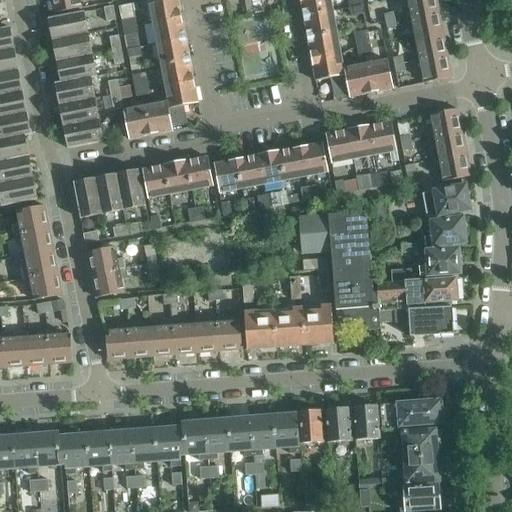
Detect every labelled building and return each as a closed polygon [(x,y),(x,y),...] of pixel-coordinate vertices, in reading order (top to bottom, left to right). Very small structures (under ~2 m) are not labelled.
[(50,0),(54,14),(82,9),(79,0),(50,0)] [(156,0),(149,1),(153,23),(182,18),(178,0),(156,0)] [(300,0),(304,17),(333,12),(330,0),(300,0)] [(348,0),(350,8),(363,6),(361,0),(348,0)] [(404,8),(406,18),(439,12),(436,0),(408,0),(409,7),(404,8)] [(132,6),(120,8),(122,22),(135,19),(132,6)] [(363,6),(350,8),(352,16),(365,14),(363,6)] [(114,9),(105,11),(107,23),(117,21),(114,9)] [(49,19),(53,40),(88,34),(84,12),(49,19)] [(304,17),(308,38),(337,33),(333,12),(304,17)] [(414,28),(416,39),(444,34),(439,12),(406,18),(408,29),(414,28)] [(384,15),(385,23),(396,21),(394,13),(384,15)] [(153,23),(157,45),(186,39),(182,18),(153,23)] [(122,22),(124,29),(136,26),(135,19),(122,22)] [(396,21),(385,23),(387,30),(397,28),(396,21)] [(136,26),(124,29),(125,36),(137,34),(136,26)] [(0,29),(0,51),(14,49),(10,28),(0,29)] [(355,34),(357,44),(360,41),(368,34),(368,32),(355,34)] [(308,38),(312,60),(341,55),(337,33),(308,38)] [(53,40),(57,62),(92,55),(88,34),(53,40)] [(372,52),(368,34),(360,41),(363,54),(372,52)] [(412,53),(415,63),(448,56),(444,34),(416,39),(418,51),(412,53)] [(110,38),(112,51),(122,49),(119,36),(110,38)] [(157,45),(161,66),(190,61),(186,39),(157,45)] [(128,50),(129,58),(139,56),(142,56),(140,48),(128,50)] [(0,51),(0,74),(18,70),(14,49),(0,51)] [(122,49),(112,51),(115,65),(124,63),(122,49)] [(57,62),(61,83),(62,84),(91,78),(91,79),(97,78),(92,55),(57,62)] [(341,55),(312,60),(316,82),(345,76),(341,55)] [(139,56),(129,58),(132,70),(141,68),(139,56)] [(448,56),(415,63),(417,73),(422,72),(425,84),(452,78),(448,56)] [(393,59),(395,67),(404,65),(402,57),(393,59)] [(161,66),(166,88),(194,82),(190,61),(161,66)] [(388,61),(366,65),(372,94),(394,89),(388,61)] [(372,94),(366,65),(344,70),(350,98),(372,94)] [(404,65),(395,67),(396,74),(405,72),(404,65)] [(0,74),(0,96),(22,92),(18,70),(0,74)] [(133,77),(133,78),(136,79),(137,84),(141,84),(146,82),(147,83),(145,74),(133,77)] [(56,84),(60,106),(95,99),(91,79),(91,78),(62,84),(61,83),(56,84)] [(136,79),(133,78),(137,97),(143,95),(141,84),(137,84),(136,79)] [(108,83),(111,96),(120,94),(117,81),(108,83)] [(149,94),(147,83),(146,82),(141,84),(143,95),(149,94)] [(194,82),(166,88),(170,109),(184,107),(198,104),(194,82)] [(0,96),(0,118),(27,113),(22,92),(0,96)] [(120,94),(111,96),(114,110),(123,108),(120,94)] [(60,106),(64,127),(99,120),(95,99),(60,106)] [(168,103),(146,107),(151,136),(173,131),(172,127),(169,109),(168,103)] [(151,136),(146,107),(124,111),(129,140),(151,136)] [(170,109),(169,109),(172,127),(187,124),(184,107),(170,109)] [(427,129),(429,139),(463,132),(459,110),(431,115),(433,128),(427,129)] [(0,118),(0,140),(25,136),(31,135),(27,113),(0,118)] [(99,120),(64,127),(68,149),(104,142),(99,120)] [(392,123),(370,127),(375,156),(397,151),(392,123)] [(113,126),(116,140),(125,138),(122,124),(113,126)] [(370,127),(348,131),(353,160),(375,156),(370,127)] [(353,160),(348,131),(326,135),(332,164),(353,160)] [(437,148),(440,160),(467,154),(463,132),(429,139),(431,150),(437,148)] [(400,137),(401,144),(411,142),(410,135),(400,137)] [(0,162),(29,157),(25,136),(0,140),(0,162)] [(411,142),(401,144),(402,151),(412,149),(411,142)] [(323,144),(301,148),(307,177),(328,173),(323,144)] [(301,148),(280,152),(285,181),(307,177),(301,148)] [(280,152),(258,157),(263,185),(285,181),(280,152)] [(467,154),(440,160),(433,161),(435,171),(442,170),(444,182),(472,177),(467,154)] [(0,162),(0,184),(33,179),(29,157),(0,162)] [(258,157),(236,161),(242,189),(263,185),(258,157)] [(208,158),(186,162),(192,191),(214,186),(208,158)] [(242,189),(236,161),(214,165),(220,193),(242,189)] [(186,162),(165,166),(170,195),(192,191),(186,162)] [(405,166),(406,174),(417,172),(415,164),(405,166)] [(170,195),(165,166),(143,171),(148,199),(170,195)] [(401,170),(390,172),(392,185),(403,183),(401,170)] [(139,171),(117,175),(124,211),(146,206),(139,171)] [(387,173),(379,174),(381,187),(389,186),(387,173)] [(381,187),(379,174),(372,176),(374,188),(381,187)] [(117,175),(95,180),(102,215),(124,211),(117,175)] [(372,176),(357,178),(360,191),(374,188),(372,176)] [(33,179),(0,184),(0,196),(2,207),(37,200),(33,179)] [(102,215),(95,180),(74,184),(77,202),(77,206),(78,206),(81,219),(102,215)] [(345,194),(343,181),(335,183),(337,195),(345,194)] [(429,208),(431,217),(470,210),(468,198),(470,193),(466,189),(465,185),(434,191),(437,206),(429,208)] [(318,187),(311,188),(313,201),(320,200),(318,187)] [(311,188),(303,189),(306,203),(313,201),(311,188)] [(273,195),(266,196),(268,209),(275,208),(273,195)] [(268,209),(266,196),(258,198),(260,211),(268,209)] [(253,199),(245,200),(247,213),(255,212),(253,199)] [(232,215),(230,202),(222,204),(224,216),(232,215)] [(13,225),(15,235),(49,229),(45,206),(17,212),(19,224),(13,225)] [(203,208),(195,209),(198,224),(206,222),(203,208)] [(198,224),(195,209),(189,211),(191,225),(198,224)] [(302,254),(331,252),(330,238),(367,235),(366,213),(328,216),(328,217),(299,219),(302,254)] [(388,214),(377,216),(378,227),(389,226),(388,214)] [(152,217),(154,231),(161,230),(159,216),(152,217)] [(425,239),(427,248),(466,243),(465,231),(467,226),(463,221),(463,218),(431,222),(433,238),(425,239)] [(141,224),(127,227),(129,236),(143,234),(141,224)] [(129,236),(127,227),(113,229),(115,239),(129,236)] [(24,245),(26,256),(54,251),(49,229),(15,235),(17,246),(24,245)] [(84,235),(85,244),(97,241),(95,232),(84,235)] [(330,238),(331,252),(332,263),(370,260),(367,235),(330,238)] [(402,245),(402,254),(416,253),(416,244),(402,245)] [(87,253),(92,276),(120,270),(115,248),(87,253)] [(420,267),(420,277),(460,274),(459,263),(461,257),(458,252),(458,249),(426,251),(428,267),(420,267)] [(22,269),(24,280),(58,273),(54,251),(26,256),(28,267),(22,269)] [(326,260),(304,262),(305,271),(327,269),(326,260)] [(332,263),(334,287),(371,284),(370,260),(332,263)] [(157,263),(149,265),(152,286),(160,285),(157,263)] [(120,270),(92,276),(96,299),(124,293),(120,270)] [(319,271),(321,293),(331,292),(328,270),(319,271)] [(392,272),(392,283),(412,281),(411,271),(392,272)] [(58,273),(24,280),(26,289),(32,287),(35,301),(63,295),(58,273)] [(291,279),(293,301),(312,299),(310,278),(291,279)] [(378,294),(379,312),(389,312),(393,311),(409,310),(425,309),(425,304),(458,302),(457,278),(412,281),(392,283),(377,284),(378,294)] [(243,282),(244,304),(254,303),(252,281),(243,282)] [(380,330),(379,312),(378,294),(372,294),(371,284),(334,287),(336,311),(337,311),(338,318),(366,323),(367,331),(380,330)] [(223,291),(215,292),(216,301),(224,300),(223,291)] [(64,299),(46,303),(46,313),(60,311),(66,310),(64,299)] [(135,299),(126,300),(127,310),(137,310),(135,299)] [(46,313),(46,303),(36,305),(38,315),(46,313)] [(322,312),(303,314),(305,345),(334,343),(331,306),(321,307),(322,312)] [(389,312),(379,312),(380,323),(396,322),(396,324),(410,323),(411,337),(414,337),(417,339),(422,339),(424,336),(425,340),(427,340),(427,336),(454,335),(453,307),(425,309),(409,310),(393,311),(389,312)] [(293,314),(274,316),(277,347),(305,345),(303,314),(303,308),(293,309),(293,314)] [(245,313),(248,350),(277,347),(274,316),(255,317),(254,312),(245,313)] [(229,317),(218,318),(220,352),(243,350),(240,322),(229,322),(229,317)] [(209,324),(196,325),(198,353),(220,352),(218,318),(208,318),(209,324)] [(184,320),(173,321),(175,355),(198,353),(196,325),(184,326),(184,320)] [(164,327),(151,328),(153,357),(175,355),(173,321),(163,322),(164,327)] [(140,324),(128,325),(131,359),(153,357),(151,328),(140,329),(140,324)] [(131,359),(128,325),(118,326),(119,331),(106,332),(108,360),(131,359)] [(58,330),(48,331),(51,365),(73,363),(71,335),(58,336),(58,330)] [(38,337),(26,338),(28,366),(51,365),(48,331),(38,332),(38,337)] [(13,334),(3,335),(6,368),(28,366),(26,338),(13,339),(13,334)] [(420,402),(397,403),(397,405),(381,406),(383,430),(444,426),(442,406),(442,405),(443,404),(443,403),(443,402),(442,401),(441,400),(440,399),(438,399),(437,400),(436,400),(427,401),(426,397),(419,397),(420,402)] [(380,439),(377,406),(367,407),(364,405),(358,405),(356,408),(353,408),(356,441),(380,439)] [(325,410),(328,443),(352,441),(349,409),(340,409),(337,407),(330,407),(328,410),(325,410)] [(324,443),(321,411),(312,411),(309,409),(302,409),(300,412),(298,412),(300,444),(324,443)] [(273,414),(276,448),(299,446),(297,415),(286,416),(285,413),(273,414)] [(251,419),(254,457),(263,457),(263,449),(276,448),(273,414),(261,415),(262,418),(251,419)] [(228,417),(231,451),(244,450),(244,458),(254,457),(251,419),(240,420),(240,416),(228,417)] [(218,460),(218,452),(231,451),(228,417),(216,418),(216,421),(206,422),(208,461),(218,460)] [(200,461),(208,461),(206,422),(195,423),(195,420),(182,421),(183,428),(185,455),(199,454),(200,461)] [(180,455),(185,455),(183,428),(167,429),(167,426),(155,427),(157,461),(180,459),(180,455)] [(144,462),(157,461),(155,427),(143,428),(143,431),(132,432),(135,470),(144,470),(144,462)] [(61,464),(59,438),(59,430),(46,431),(46,435),(36,436),(39,474),(48,473),(48,465),(61,464)] [(126,471),(135,470),(132,432),(123,433),(123,430),(111,430),(112,433),(109,434),(112,464),(125,463),(126,471)] [(405,442),(406,458),(441,455),(440,442),(437,439),(436,430),(398,433),(399,443),(405,442)] [(89,466),(112,464),(109,434),(101,434),(101,431),(86,432),(89,466)] [(61,464),(66,464),(66,468),(89,466),(86,432),(75,433),(75,436),(59,438),(61,464)] [(29,475),(39,474),(36,436),(25,436),(25,433),(13,434),(16,468),(28,467),(29,475)] [(2,469),(16,468),(13,434),(1,435),(1,438),(0,438),(0,477),(3,477),(2,469)] [(441,455),(406,458),(407,475),(401,475),(402,485),(440,482),(439,471),(442,468),(441,455)] [(291,461),(291,473),(301,472),(300,460),(291,461)] [(255,476),(254,464),(246,465),(247,477),(255,476)] [(264,464),(254,464),(255,476),(264,475),(265,475),(264,464)] [(210,480),(209,468),(201,469),(202,480),(210,480)] [(219,468),(209,468),(210,480),(220,479),(219,468)] [(173,474),(174,486),(182,485),(181,473),(173,474)] [(264,475),(255,476),(256,489),(265,488),(264,475)] [(137,489),(136,477),(127,478),(128,490),(137,489)] [(146,477),(136,477),(137,489),(147,488),(146,477)] [(104,479),(105,491),(114,490),(113,478),(104,479)] [(395,479),(382,480),(383,489),(395,488),(395,479)] [(41,493),(40,481),(31,482),(32,494),(41,493)] [(48,481),(40,481),(41,493),(49,493),(48,481)] [(68,483),(69,495),(79,494),(77,482),(68,483)] [(400,503),(400,511),(403,511),(435,510),(435,502),(439,501),(439,499),(442,497),(443,493),(441,490),(438,487),(438,486),(405,488),(406,503),(400,503)] [(317,489),(304,490),(305,510),(318,509),(317,489)] [(368,491),(360,491),(361,508),(369,508),(368,491)] [(277,496),(262,497),(262,508),(278,506),(277,496)]
